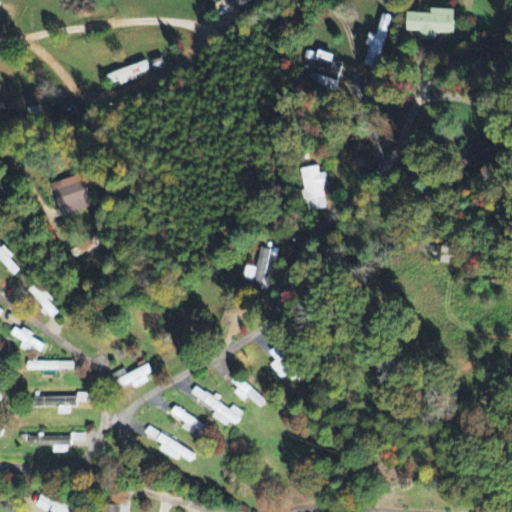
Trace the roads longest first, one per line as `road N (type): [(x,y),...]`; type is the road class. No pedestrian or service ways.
road 1 (residential): [(511,57),(466,59),(440,70),(381,174),(300,248),(286,293),(265,324),(122,417),(119,439),(137,474),(186,505),(221,511)]
road 2 (residential): [(0,113),(128,88),(207,39),(199,20),(138,19),(0,40)]
road 3 (residential): [(0,463),(66,467),(92,447),(103,413),(94,370),(0,296)]
